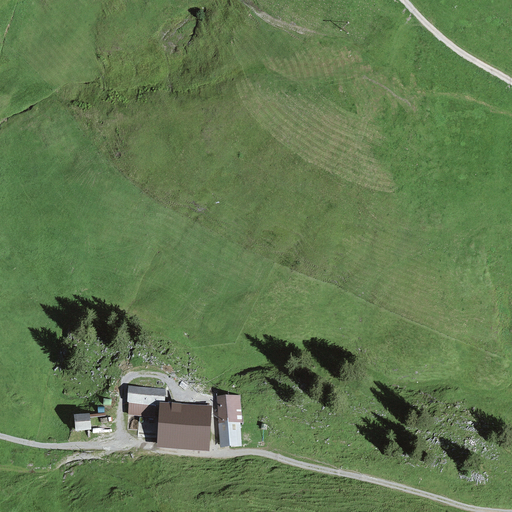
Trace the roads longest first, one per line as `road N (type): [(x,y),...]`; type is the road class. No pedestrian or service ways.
road 1 (track): [(502,511),(265,453),(36,445),(0,435)]
road 2 (track): [(403,0),(464,54),(511,81)]
